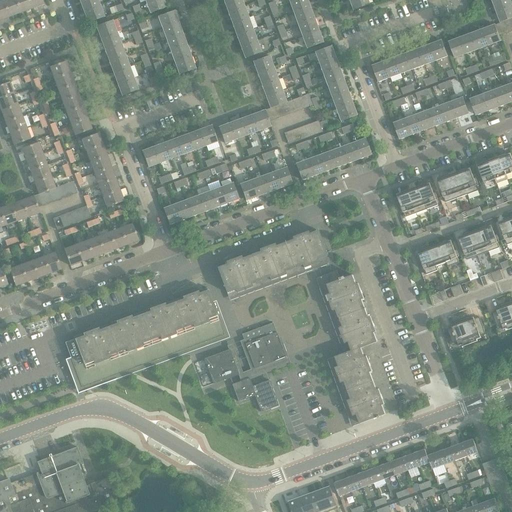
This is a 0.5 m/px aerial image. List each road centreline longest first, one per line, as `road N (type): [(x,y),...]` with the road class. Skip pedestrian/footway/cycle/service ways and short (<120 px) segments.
road 1 (unclassified): [(0,439),(106,408),(251,483)]
road 2 (residential): [(398,166),(350,43),(431,13)]
road 3 (residential): [(166,252),(120,128),(198,98)]
road 4 (unclassified): [(251,483),(451,412)]
road 5 (residential): [(166,252),(364,178)]
road 6 (residential): [(0,315),(166,252)]
road 7 (residential): [(417,320),(364,178)]
road 8 (residential): [(398,166),(511,124)]
